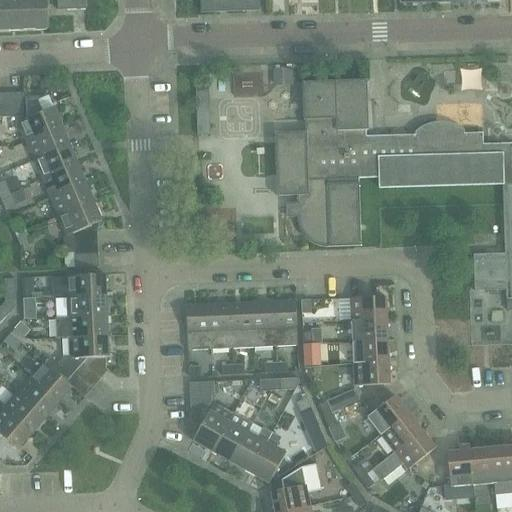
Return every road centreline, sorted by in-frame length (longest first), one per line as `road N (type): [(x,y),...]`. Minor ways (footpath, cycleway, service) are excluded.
road 1 (residential): [(511,401),(449,406),(422,370),(420,265),(144,272)]
road 2 (residential): [(140,38),(511,28)]
road 3 (residential): [(117,501),(148,433),(144,272)]
road 4 (residential): [(144,272),(139,54)]
road 5 (residential): [(0,59),(139,54)]
